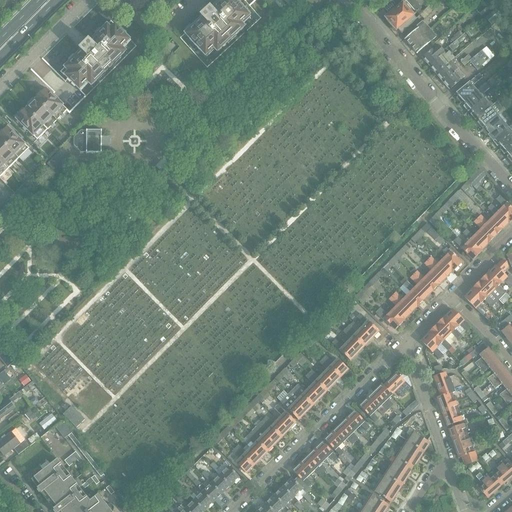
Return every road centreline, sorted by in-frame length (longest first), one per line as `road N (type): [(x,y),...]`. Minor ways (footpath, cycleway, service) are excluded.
road 1 (residential): [(511,186),(349,0)]
road 2 (residential): [(401,347),(231,511)]
road 3 (residential): [(0,88),(87,0)]
road 4 (residential): [(446,460),(401,347)]
